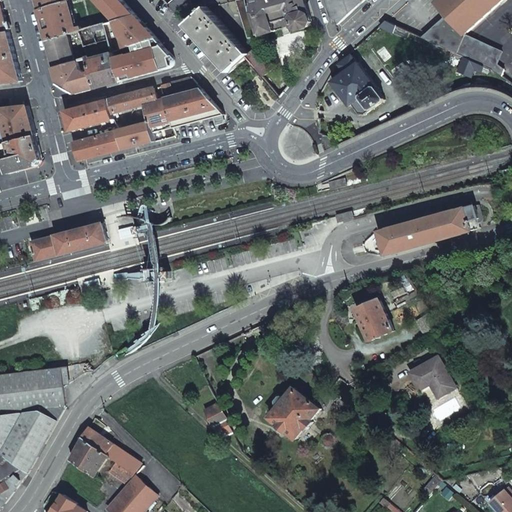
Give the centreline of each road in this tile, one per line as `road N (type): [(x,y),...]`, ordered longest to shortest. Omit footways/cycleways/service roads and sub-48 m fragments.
road 1 (tertiary): [(24,511),(88,402),(147,362),(328,281),(511,231)]
road 2 (tertiary): [(511,112),(493,102),(456,105),(308,172),(279,168),(267,153)]
road 3 (tertiary): [(66,183),(242,136)]
road 4 (residential): [(47,109),(195,67)]
